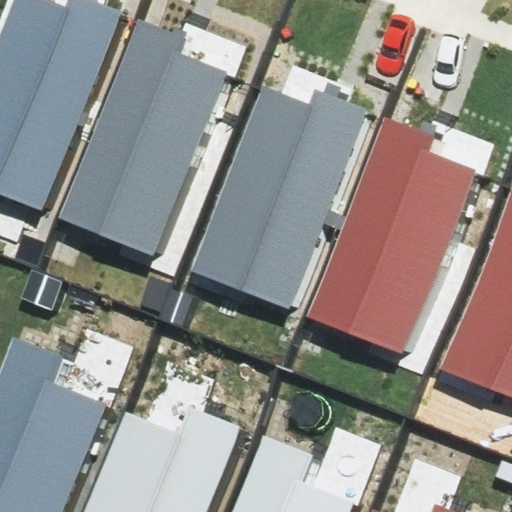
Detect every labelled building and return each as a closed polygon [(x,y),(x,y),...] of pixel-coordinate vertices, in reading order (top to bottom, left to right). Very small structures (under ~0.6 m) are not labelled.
[(96,0),(29,0),(0,76),(0,164),(56,186),(123,10),(96,0)] [(146,18),(79,194),(165,226),(231,51),(146,18)] [(271,76),(204,252),(290,284),(356,108),(271,76)] [(398,125),(331,301),(417,333),(483,157),(398,125)] [(511,190),(453,347),(511,369),(511,190)] [(33,334),(0,416),(0,511),(76,511),(122,397),(73,378),(82,353),(33,334)] [(214,511),(250,421),(200,402),(190,427),(141,408),(100,511),(214,511)] [(278,427),(245,511),(358,511),(367,490),(318,471),(328,446),(278,427)] [(491,511),(450,496),(443,511),(417,511),(391,502),(387,511),(491,511)]
